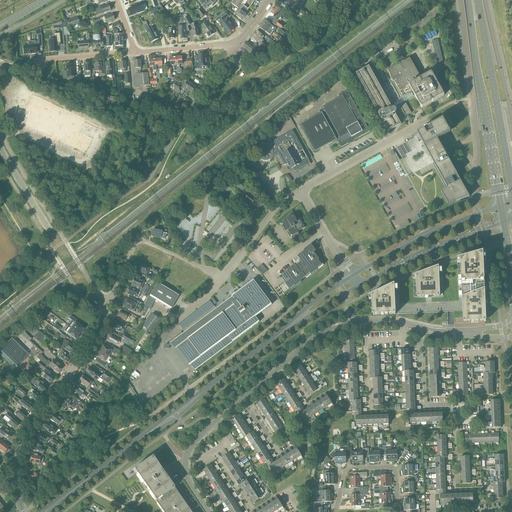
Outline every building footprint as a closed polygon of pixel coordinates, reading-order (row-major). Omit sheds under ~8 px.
[(216,0),(200,0),(201,0),(201,1),(199,3),(204,10),(207,8),(206,6),(210,3),(213,5),(216,0)] [(242,4),(235,0),(233,0),(231,4),(238,9),(234,14),(241,19),(243,17),(244,18),(244,17),(244,16),(245,15),(245,16),(248,12),(247,12),(248,9),(242,4)] [(287,10),(292,4),(286,0),(279,0),(278,2),(280,3),(279,4),(287,10)] [(100,8),(103,14),(110,11),(108,5),(100,8)] [(143,11),(141,5),(128,9),(131,16),(143,11)] [(282,8),(281,9),(275,5),(270,13),(276,17),(275,18),(278,21),(286,10),(282,8)] [(297,5),(294,8),(303,15),(306,12),(297,5)] [(200,9),(197,12),(202,18),(205,15),(200,9)] [(234,29),(228,21),(226,19),(229,16),(226,12),(219,17),(222,21),(219,24),(221,26),(220,27),(222,30),(223,29),(227,35),(234,29)] [(102,18),(102,20),(104,24),(106,23),(106,24),(114,21),(112,15),(104,18),(104,17),(102,18)] [(77,19),(67,23),(69,27),(79,23),(77,19)] [(155,26),(149,29),(147,24),(146,22),(144,22),(143,22),(141,19),(139,19),(143,26),(146,32),(147,31),(148,33),(152,42),(158,39),(155,33),(157,31),(161,30),(158,23),(154,25),(155,26)] [(263,23),(262,24),(270,31),(273,27),(270,25),(265,20),(263,23)] [(206,22),(201,26),(204,31),(203,32),(205,35),(206,34),(208,38),(214,34),(206,22)] [(269,33),(270,31),(262,24),(261,25),(259,28),(265,32),(266,31),(269,33)] [(258,41),(260,43),(261,43),(261,42),(262,43),(264,41),(262,40),(264,37),(257,31),(251,38),(257,43),(258,41)] [(49,41),(48,41),(49,43),(48,43),(49,44),(49,46),(50,46),(50,52),(57,51),(57,46),(56,44),(60,43),(59,33),(54,34),(54,40),(49,40),(49,41)] [(118,33),(114,33),(115,47),(124,46),(123,35),(121,35),(121,33),(118,33)] [(38,48),(42,48),(41,35),(37,35),(38,41),(35,42),(35,41),(27,42),(27,46),(23,46),(24,54),(28,54),(32,54),(36,53),(35,47),(38,46),(38,48)] [(92,35),(93,41),(93,48),(102,47),(104,47),(104,40),(100,40),(100,35),(92,35)] [(104,40),(104,47),(111,46),(110,44),(112,44),(111,39),(109,39),(109,38),(106,38),(106,39),(104,39),(104,40)] [(431,41),(435,57),(438,68),(444,67),(442,58),(439,43),(438,43),(438,40),(431,41)] [(87,41),(77,42),(78,50),(88,49),(87,41)] [(259,48),(259,47),(258,46),(258,47),(255,44),(252,47),(246,42),(241,50),(242,51),(238,56),(242,58),(240,60),(244,63),(245,62),(246,63),(250,60),(251,58),(252,58),(250,56),(250,57),(248,55),(250,53),(252,55),(256,50),(258,51),(260,50),(261,49),(259,48)] [(198,55),(199,62),(194,63),(195,70),(207,69),(206,54),(198,55)] [(361,71),(355,74),(387,132),(401,124),(399,120),(403,118),(403,119),(404,119),(405,119),(406,119),(406,118),(406,117),(406,116),(411,113),(405,102),(415,97),(421,108),(444,96),(431,73),(416,82),(416,81),(415,80),(414,80),(420,77),(410,58),(400,64),(400,63),(387,70),(392,80),(402,98),(390,104),(369,67),(363,70),(363,69),(362,69),(361,69),(361,70),(361,71)] [(105,77),(104,74),(104,68),(101,69),(100,63),(94,64),(95,72),(99,72),(99,77),(105,77)] [(66,65),(67,77),(75,77),(74,65),(73,65),(73,64),(70,64),(70,65),(66,65)] [(147,73),(134,75),(135,87),(149,85),(147,73)] [(187,82),(183,88),(185,89),(184,91),(188,93),(189,91),(192,93),(196,88),(187,82)] [(320,114),(300,125),(315,152),(337,140),(341,148),(353,141),(370,132),(347,91),(341,94),(342,96),(322,107),(323,108),(318,111),(320,114)] [(450,133),(443,119),(417,134),(424,147),(438,140),(444,136),(450,133)] [(273,155),(273,154),(276,152),(278,156),(283,166),(287,164),(290,170),(292,168),(294,172),(297,170),(297,169),(300,167),(300,169),(306,165),(306,166),(310,164),(308,160),(309,159),(293,130),(268,144),(268,143),(261,146),(261,147),(260,147),(260,148),(259,148),(259,149),(258,150),(258,151),(257,152),(257,153),(257,154),(258,155),(258,156),(258,157),(259,158),(259,159),(260,159),(260,160),(261,160),(262,160),(263,161),(264,161),(265,161),(266,161),(267,161),(268,161),(269,161),(269,160),(270,160),(271,159),(272,158),(273,157),(273,156),(273,155)] [(469,197),(438,140),(424,147),(447,188),(441,191),(448,205),(469,197)] [(187,146),(184,144),(177,156),(180,157),(187,146)] [(248,186),(246,185),(241,181),(236,187),(244,192),(248,186)] [(252,205),(256,200),(253,198),(249,194),(248,195),(246,193),(244,196),(247,198),(244,201),(248,204),(248,203),(252,205)] [(179,216),(176,212),(168,218),(171,222),(179,216)] [(286,218),(287,220),(280,225),(284,233),(286,232),(291,239),(299,235),(298,233),(297,232),(305,228),(301,220),(299,220),(298,218),(297,219),(294,213),(286,218)] [(159,239),(159,238),(164,239),(166,230),(154,227),(153,230),(152,230),(151,236),(152,237),(159,239)] [(301,282),(301,281),(306,277),(305,277),(310,273),(310,274),(311,275),(317,270),(317,269),(322,265),(318,260),(319,260),(315,254),(314,255),(314,254),(313,253),(316,251),(311,245),(303,250),(304,251),(297,256),(301,262),(295,266),(295,265),(287,270),(288,271),(282,276),(286,281),(288,282),(285,284),(289,290),(294,286),(295,287),(301,282)] [(483,253),(483,252),(477,254),(472,256),(466,257),(460,259),(462,297),(463,322),(486,321),(485,305),(487,305),(487,302),(485,302),(485,292),(487,291),(487,289),(485,289),(485,288),(487,287),(487,285),(484,285),(484,275),(486,275),(486,272),(484,272),(483,264),(486,264),(485,261),(483,261),(483,259),(485,259),(485,257),(483,257),(483,255),(485,255),(485,253),(483,253)] [(138,271),(145,273),(144,275),(147,276),(148,274),(150,269),(148,268),(148,267),(145,266),(144,266),(140,265),(138,271)] [(440,296),(439,266),(433,268),(427,270),(422,272),(416,275),(417,297),(427,297),(427,298),(430,298),(430,296),(440,296)] [(134,279),(132,285),(141,288),(144,282),(142,281),(139,280),(140,277),(136,275),(134,279)] [(189,366),(191,365),(195,370),(259,322),(255,317),(271,305),(253,280),(247,285),(235,294),(235,293),(234,292),(230,294),(233,298),(230,299),(167,345),(165,345),(165,349),(168,349),(169,347),(172,345),(174,349),(176,348),(189,366)] [(158,282),(149,296),(170,309),(179,295),(158,282)] [(396,314),(395,303),(397,303),(397,300),(395,300),(394,284),(389,287),(383,289),(378,292),(372,295),(368,297),(369,297),(369,300),(372,300),(373,315),(396,314)] [(145,285),(140,291),(145,295),(150,288),(145,285)] [(130,289),(128,294),(132,296),(132,297),(134,298),(134,297),(135,297),(137,298),(140,293),(137,292),(130,289)] [(125,300),(124,303),(135,308),(137,305),(134,304),(126,300),(125,300)] [(210,301),(206,305),(210,310),(214,307),(213,306),(210,301)] [(135,308),(124,303),(122,306),(123,307),(131,311),(134,312),(135,308)] [(201,308),(205,313),(210,310),(206,305),(201,308)] [(205,313),(201,308),(197,311),(201,317),(205,313)] [(120,311),(117,317),(125,320),(126,317),(128,318),(130,316),(129,316),(127,315),(128,315),(124,313),(120,311)] [(192,315),(196,320),(201,317),(197,311),(192,315)] [(152,314),(142,327),(151,333),(160,320),(152,314)] [(72,321),(68,326),(79,334),(80,332),(81,333),(83,330),(82,330),(83,329),(76,324),(78,321),(70,315),(68,318),(72,321)] [(192,323),(196,320),(192,315),(188,318),(192,323)] [(192,323),(188,318),(184,321),(188,326),(192,323)] [(188,326),(184,321),(179,325),(183,330),(188,326)] [(115,322),(112,327),(117,330),(116,331),(119,332),(122,333),(123,330),(121,329),(123,325),(115,322)] [(68,326),(64,331),(75,339),(76,339),(77,339),(79,336),(78,336),(79,334),(68,326)] [(20,334),(16,338),(37,358),(40,361),(45,366),(50,371),(52,369),(48,366),(51,363),(47,360),(47,361),(42,357),(42,356),(40,355),(41,355),(42,353),(30,341),(32,338),(40,344),(41,344),(41,343),(46,338),(38,332),(31,327),(26,331),(22,335),(20,334)] [(109,333),(108,334),(107,333),(104,338),(105,338),(105,339),(115,345),(115,344),(116,345),(119,340),(112,335),(109,333)] [(130,343),(132,339),(125,334),(122,338),(130,343)] [(15,338),(0,350),(0,354),(15,369),(19,365),(18,364),(30,352),(15,338)] [(62,342),(74,351),(76,348),(69,343),(68,342),(67,342),(64,340),(62,342)] [(58,344),(63,348),(64,349),(72,355),(74,351),(62,342),(60,341),(58,344)] [(99,351),(109,357),(111,353),(114,355),(116,350),(109,345),(107,348),(103,345),(99,351)] [(127,348),(124,354),(132,359),(135,353),(127,348)] [(66,362),(67,361),(69,362),(71,359),(69,358),(70,357),(64,352),(62,351),(58,356),(60,357),(60,358),(63,360),(66,362)] [(109,357),(99,351),(96,357),(99,359),(97,362),(103,366),(109,357)] [(45,366),(40,361),(37,366),(42,370),(45,366)] [(48,366),(52,369),(54,371),(54,370),(58,373),(62,368),(53,361),(51,363),(48,366)] [(301,362),(299,362),(292,367),(295,372),(302,367),(301,364),(303,363),(302,363),(301,362)] [(96,381),(101,375),(92,368),(91,369),(89,367),(86,372),(91,376),(91,377),(96,381)] [(305,371),(302,367),(295,372),(298,376),(307,371),(306,370),(305,371)] [(41,371),(43,373),(45,374),(43,378),(49,383),(50,383),(51,382),(51,383),(52,381),(52,380),(53,378),(49,375),(50,373),(47,371),(48,371),(44,368),(41,371)] [(306,373),(308,372),(307,371),(298,376),(301,381),(308,376),(306,373)] [(103,381),(105,383),(107,384),(112,378),(105,372),(102,377),(105,379),(103,381)] [(83,375),(80,378),(91,386),(92,384),(93,384),(93,383),(92,382),(83,375)] [(304,386),(313,380),(312,379),(310,380),(308,376),(301,381),(304,386)] [(91,386),(80,378),(78,382),(87,388),(89,389),(89,388),(91,386)] [(284,379),(277,384),(280,389),(287,384),(284,379)] [(313,381),(313,380),(304,386),(307,390),(314,386),(312,382),(313,381)] [(43,392),(44,392),(45,391),(45,390),(46,387),(43,385),(43,384),(41,382),(40,383),(38,381),(34,386),(43,392)] [(287,384),(280,389),(283,393),(290,388),(287,384)] [(71,391),(78,395),(80,397),(84,392),(75,386),(71,391)] [(316,388),(314,386),(307,390),(310,395),(319,389),(318,388),(318,387),(316,388)] [(290,388),(283,393),(286,398),(293,393),(290,388)] [(28,393),(29,393),(27,396),(29,397),(31,399),(32,398),(37,402),(41,396),(31,389),(28,393)] [(20,392),(18,395),(22,398),(24,395),(26,392),(22,390),(20,392)] [(293,393),(286,398),(288,402),(296,398),(293,393)] [(300,414),(304,422),(332,404),(326,393),(323,395),(325,398),(323,399),(321,396),(319,398),(321,401),(318,402),(316,399),(314,401),(316,404),(314,405),(312,402),(310,404),(312,407),(309,408),(309,407),(307,409),(305,411),(304,410),(302,411),(303,413),(300,414)] [(94,397),(91,402),(98,408),(101,403),(94,397)] [(68,407),(72,404),(65,398),(61,403),(62,404),(59,407),(64,411),(67,408),(67,409),(68,407)] [(296,398),(288,402),(291,407),(299,402),(296,398)] [(259,408),(258,409),(259,411),(260,410),(268,405),(264,399),(257,404),(259,408)] [(22,402),(20,405),(22,406),(24,408),(25,408),(29,411),(33,406),(26,400),(24,404),(23,403),(22,402)] [(79,401),(78,402),(74,407),(74,408),(77,411),(83,405),(79,401)] [(299,402),(291,407),(294,412),(297,410),(299,413),(302,411),(304,410),(299,402)] [(15,409),(17,410),(14,414),(16,416),(22,421),(26,416),(22,413),(22,412),(20,411),(22,409),(17,404),(16,406),(17,407),(15,409)] [(415,410),(415,404),(406,404),(406,410),(409,410),(409,414),(413,413),(415,413),(415,410)] [(3,405),(0,408),(10,417),(13,414),(3,405)] [(271,410),(268,405),(260,410),(263,413),(261,414),(262,416),(264,415),(271,410)] [(355,416),(359,416),(361,415),(361,406),(352,407),(352,412),(355,412),(355,416)] [(275,416),(271,410),(264,415),(266,419),(265,420),(266,422),(267,421),(275,416)] [(431,414),(431,410),(429,410),(429,414),(426,414),(426,410),(423,410),(423,414),(421,414),(421,413),(419,413),(418,413),(418,414),(415,414),(415,413),(413,413),(413,415),(410,415),(410,424),(443,422),(442,410),(440,410),(440,413),(437,413),(437,410),(434,410),(434,414),(431,414)] [(389,424),(388,412),(385,412),(386,416),(383,416),(383,412),(380,412),(380,416),(377,416),(377,412),(375,413),(375,416),(372,416),(372,413),(369,413),(369,416),(367,416),(367,415),(364,415),(364,417),(361,417),(361,415),(359,416),(359,417),(355,417),(356,426),(389,424)] [(54,415),(50,419),(57,424),(59,422),(61,424),(63,421),(61,419),(59,417),(58,418),(54,415)] [(232,419),(235,424),(243,419),(240,415),(232,419)] [(270,427),(271,426),(279,421),(275,416),(267,421),(270,424),(268,425),(270,427)] [(3,422),(5,424),(11,428),(11,427),(14,429),(16,427),(17,427),(18,426),(18,425),(18,424),(17,423),(10,417),(8,420),(6,418),(3,422)] [(82,428),(89,421),(85,417),(78,425),(82,428)] [(246,424),(243,419),(235,424),(238,429),(246,424)] [(282,427),(279,421),(271,426),(274,430),(272,431),(273,433),(282,427)] [(0,435),(2,437),(3,436),(8,440),(12,434),(2,427),(3,426),(0,423),(0,435)] [(49,433),(51,435),(53,435),(56,431),(53,428),(46,423),(43,427),(46,429),(45,430),(49,433)] [(238,429),(241,433),(248,428),(246,424),(238,429)] [(251,433),(248,428),(241,433),(244,438),(246,437),(251,433)] [(253,431),(251,433),(246,437),(249,441),(257,436),(253,431)] [(37,439),(43,442),(45,439),(47,440),(48,437),(43,435),(42,436),(39,434),(38,436),(37,436),(37,438),(37,439)] [(257,436),(249,441),(252,446),(259,441),(257,436)] [(58,447),(60,444),(52,438),(50,441),(58,447)] [(0,440),(0,450),(4,453),(6,451),(7,452),(9,450),(7,449),(9,447),(0,440)] [(262,445),(259,441),(252,446),(255,450),(262,445)] [(32,448),(32,449),(32,450),(39,453),(42,454),(43,451),(42,450),(43,447),(37,445),(36,446),(34,445),(33,448),(32,448)] [(265,450),(262,445),(255,450),(258,455),(265,450)] [(273,463),(271,464),(272,465),(269,467),(274,474),(295,460),(302,456),(295,446),(293,447),(295,450),(292,452),(290,448),(288,450),(290,453),(288,455),(286,451),(284,453),(286,456),(283,457),(281,454),(279,456),(281,459),(279,460),(278,459),(276,461),(276,462),(274,463),(273,463)] [(343,453),(340,453),(341,465),(346,463),(346,462),(346,456),(349,456),(348,448),(348,449),(343,450),(343,453)] [(351,448),(348,448),(349,456),(352,456),(352,462),(352,463),(358,464),(357,451),(352,452),(351,448)] [(369,448),(365,449),(366,455),(369,455),(369,461),(369,462),(375,463),(374,452),(369,452),(369,448)] [(380,455),(383,455),(382,448),(379,448),(380,452),(374,452),(375,463),(380,462),(380,461),(380,455)] [(392,462),(391,450),(391,451),(386,451),(386,448),(382,448),(383,455),(386,454),(386,460),(386,461),(386,462),(392,462)] [(397,450),(391,450),(392,462),(397,461),(397,460),(397,456),(399,456),(402,452),(398,448),(397,450)] [(363,455),(366,455),(365,449),(362,449),(363,452),(357,453),(357,451),(358,464),(363,463),(363,462),(363,461),(363,455)] [(261,459),(268,454),(265,450),(258,455),(261,459)] [(341,465),(340,453),(335,454),(335,453),(333,451),(329,456),(333,459),(335,458),(335,462),(335,464),(341,465)] [(402,466),(401,471),(414,471),(413,460),(411,458),(413,455),(410,452),(409,454),(408,454),(404,459),(407,462),(407,461),(409,463),(409,465),(404,465),(404,466),(402,466)] [(233,456),(231,457),(229,454),(222,458),(222,459),(225,463),(234,457),(233,456)] [(268,466),(271,464),(273,463),(272,460),(268,454),(261,459),(264,464),(266,462),(268,466)] [(29,459),(29,460),(29,462),(29,463),(32,463),(31,465),(35,466),(35,464),(38,464),(38,462),(42,462),(43,458),(39,457),(36,456),(36,455),(34,455),(33,456),(30,456),(30,459),(29,459)] [(166,479),(160,471),(161,470),(152,457),(133,470),(143,483),(144,483),(150,491),(149,492),(162,511),(190,511),(167,479),(166,479)] [(234,457),(225,463),(228,468),(235,463),(233,459),(234,459),(234,457)] [(228,468),(231,472),(240,466),(239,465),(237,466),(235,463),(228,468)] [(203,470),(206,475),(214,470),(211,465),(203,470)] [(239,469),(240,468),(240,466),(231,472),(233,477),(241,472),(239,469)] [(209,479),(217,475),(214,470),(206,475),(209,479)] [(410,476),(410,479),(418,479),(417,479),(417,476),(413,476),(413,471),(414,471),(401,471),(403,477),(403,476),(404,476),(404,477),(410,476)] [(28,478),(31,482),(37,476),(34,472),(32,474),(28,474),(28,478)] [(233,477),(236,481),(245,476),(245,475),(243,475),(241,472),(233,477)] [(381,481),(391,481),(391,479),(391,478),(390,478),(390,475),(387,475),(386,472),(373,472),(373,477),(380,477),(381,481)] [(349,483),(360,482),(360,478),(367,478),(367,473),(353,473),(353,476),(350,477),(350,479),(349,479),(349,481),(349,483)] [(220,479),(217,475),(209,479),(212,484),(220,479)] [(245,478),(246,477),(245,476),(236,481),(239,486),(241,485),(247,481),(249,480),(248,480),(247,481),(245,478)] [(220,479),(212,484),(215,489),(223,484),(220,479)] [(403,483),(402,488),(413,488),(413,482),(418,482),(418,479),(410,479),(410,482),(404,482),(404,483),(403,483)] [(251,483),(249,480),(247,481),(241,485),(239,486),(240,486),(242,485),(244,489),(253,483),(253,482),(251,483)] [(374,491),(387,490),(387,487),(390,487),(390,484),(391,484),(391,482),(392,482),(391,481),(381,481),(381,485),(379,485),(379,487),(373,487),(374,491)] [(360,486),(360,482),(349,483),(349,484),(349,486),(351,486),(351,488),(354,488),(354,491),(368,491),(367,487),(362,487),(362,486),(360,486)] [(253,486),(254,485),(253,483),(244,489),(247,494),(255,489),(253,486)] [(215,489),(218,493),(226,488),(223,484),(215,489)] [(443,494),(446,494),(445,490),(445,484),(436,484),(437,490),(440,490),(440,494),(443,494)] [(229,493),(226,488),(218,493),(221,498),(229,493)] [(320,491),(320,497),(332,496),(331,491),(330,491),(324,491),(324,488),(317,488),(317,492),(320,491)] [(414,493),(413,488),(402,488),(403,494),(404,493),(405,493),(405,494),(410,493),(411,496),(417,496),(417,493),(414,493)] [(257,492),(255,489),(247,494),(250,498),(259,492),(258,491),(257,492)] [(387,490),(374,491),(374,494),(379,494),(379,495),(381,495),(381,499),(392,499),(392,497),(392,496),(391,496),(390,493),(387,493),(387,490)] [(462,494),(462,491),(459,491),(459,495),(456,495),(456,491),(454,491),(454,495),(451,495),(451,494),(448,494),(448,495),(446,495),(446,494),(443,494),(443,495),(440,496),(440,504),(464,504),(473,503),(472,490),(470,490),(470,494),(467,494),(467,491),(464,491),(465,494),(462,495),(462,494)] [(350,499),(350,501),(361,500),(360,496),(368,496),(368,491),(354,491),(354,494),(351,494),(351,497),(350,497),(350,499)] [(258,495),(260,494),(259,492),(250,498),(253,503),(261,498),(258,495)] [(221,498),(224,502),(232,498),(229,493),(221,498)] [(332,496),(320,497),(320,502),(314,503),(314,506),(321,505),(320,502),(330,502),(331,502),(332,502),(332,496)] [(404,500),(403,505),(415,505),(415,504),(414,505),(414,499),(418,499),(417,496),(411,496),(411,499),(405,500),(404,500)] [(275,511),(283,507),(276,497),(274,498),(276,501),(274,503),(272,500),(269,501),(271,504),(270,505),(269,506),(267,503),(265,504),(267,507),(264,509),(262,506),(260,507),(262,510),(261,511),(260,511),(258,508),(256,510),(257,511),(253,511),(252,511),(275,511)] [(234,502),(232,498),(224,502),(227,507),(234,502)] [(392,499),(381,499),(381,503),(380,503),(380,505),(374,505),(374,509),(388,508),(388,505),(391,505),(391,502),(392,502),(392,500),(392,499)] [(361,500),(350,501),(350,502),(350,504),(351,504),(351,506),(354,506),(355,510),(368,509),(368,504),(361,504),(361,500)] [(227,507),(230,511),(237,507),(234,502),(227,507)]
